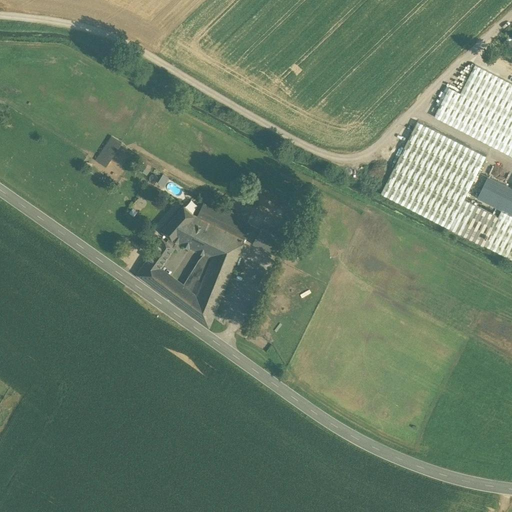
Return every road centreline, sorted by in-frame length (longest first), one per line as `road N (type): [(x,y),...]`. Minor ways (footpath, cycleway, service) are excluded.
road 1 (residential): [(0,15),(107,34),(340,160),(382,144),(511,15)]
road 2 (secondary): [(511,489),(413,464),(324,420),(0,191)]
